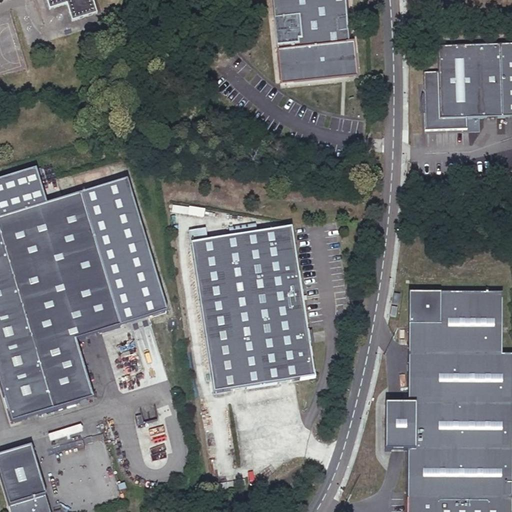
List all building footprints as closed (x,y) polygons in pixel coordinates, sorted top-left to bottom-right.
[(48,0),(51,9),(69,4),(75,21),(98,14),(93,0),(48,0)] [(338,0),(266,0),(274,84),(343,78),(346,78),(338,0)] [(458,5),(458,23),(511,21),(511,0),(452,0),(453,4),(458,5)] [(424,75),(425,131),(467,130),(467,121),(511,120),(511,50),(436,51),(437,75),(424,75)] [(0,390),(11,425),(50,413),(33,357),(120,330),(111,301),(157,286),(125,183),(45,208),(34,173),(0,183),(0,390)] [(293,229),(191,243),(213,392),(314,378),(293,229)] [(406,453),(406,511),(511,511),(511,359),(501,359),(501,296),(407,295),(407,406),(382,406),(382,453),(406,453)] [(48,511),(30,449),(0,457),(0,477),(10,511),(48,511)]
